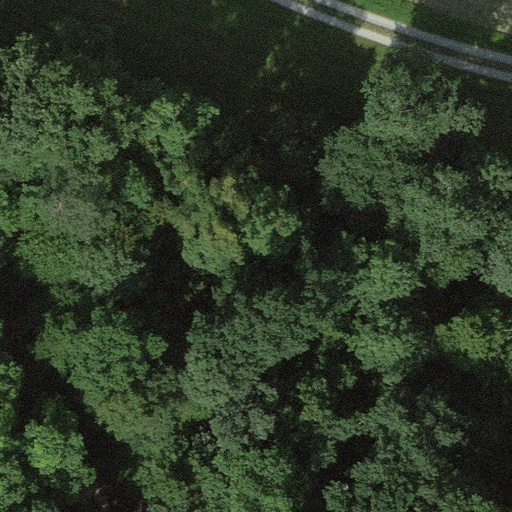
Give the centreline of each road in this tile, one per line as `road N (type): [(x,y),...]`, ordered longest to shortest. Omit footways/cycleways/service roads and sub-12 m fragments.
road 1 (track): [(310,0),(511,67)]
road 2 (track): [(0,370),(92,511)]
